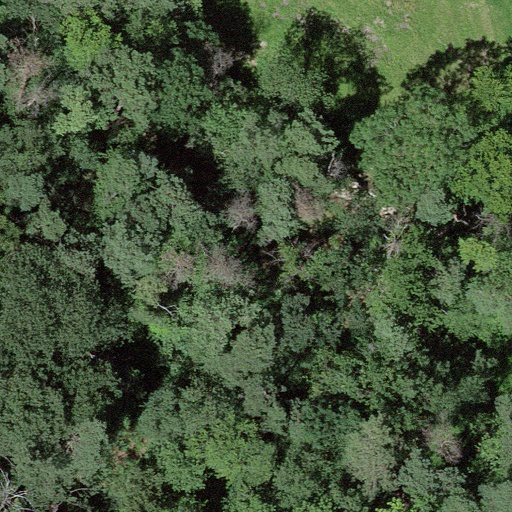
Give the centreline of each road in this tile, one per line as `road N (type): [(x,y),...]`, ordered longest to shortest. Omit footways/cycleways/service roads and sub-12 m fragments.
road 1 (track): [(511,319),(436,292),(322,214),(199,0)]
road 2 (track): [(322,214),(392,344),(333,511)]
